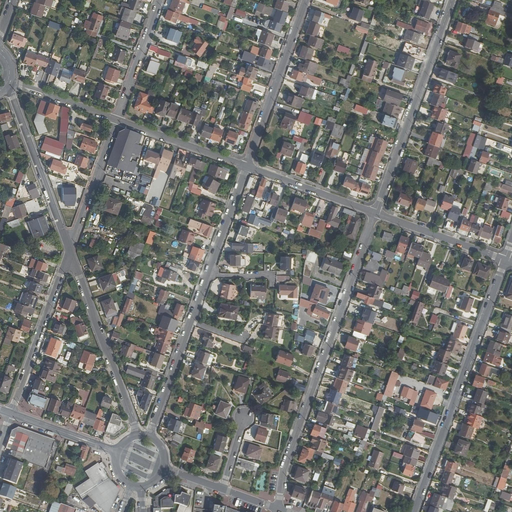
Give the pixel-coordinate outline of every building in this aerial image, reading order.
[(135,12),(138,13),(142,1),(139,0),(130,0),(127,9),(135,12)] [(185,3),(178,0),(173,0),(172,5),(170,11),(181,14),(185,3)] [(286,12),(287,8),(289,4),(278,0),(275,9),(286,12)] [(426,0),(420,15),(430,19),(436,4),(426,0)] [(500,0),(497,0),(496,6),(501,8),(504,9),(506,2),(500,0)] [(31,14),(35,15),(40,17),(45,5),(40,4),(37,2),(35,2),(30,14),(31,14)] [(497,20),(501,8),(496,6),(488,4),(487,6),(490,8),(487,17),(497,20)] [(203,5),(202,9),(217,14),(218,11),(203,5)] [(226,18),(231,19),(234,8),(230,7),(226,18)] [(364,11),(354,7),(350,18),(360,21),(364,11)] [(121,20),(131,24),(135,12),(127,9),(125,8),(121,20)] [(329,14),(317,10),(313,20),(318,22),(320,15),(323,16),(323,15),(328,17),(329,14)] [(181,14),(170,11),(167,19),(176,22),(177,18),(189,22),(190,18),(181,14)] [(216,28),(219,29),(218,35),(220,36),(222,30),(225,31),(228,18),(220,16),(216,28)] [(101,21),(92,17),(88,29),(97,32),(101,21)] [(427,36),(430,29),(418,20),(415,29),(414,32),(421,34),(427,36)] [(131,25),(122,21),(116,36),(120,38),(121,37),(128,39),(129,35),(128,34),(130,29),(131,25)] [(268,29),(279,33),(280,30),(282,25),(271,21),(268,29)] [(322,25),(312,21),(308,33),(311,34),(317,36),(322,25)] [(397,25),(408,29),(414,32),(415,29),(410,27),(410,26),(406,24),(398,21),(397,25)] [(466,24),(458,21),(456,28),(456,30),(462,33),(466,24)] [(360,26),(357,25),(356,29),(368,33),(370,25),(362,22),(360,26)] [(170,28),(167,36),(179,40),(181,32),(170,28)] [(402,40),(409,43),(410,40),(418,42),(421,34),(414,32),(408,29),(405,38),(403,37),(402,40)] [(260,43),(271,47),(273,41),(272,41),(274,35),(264,31),(260,43)] [(20,47),(23,48),(26,39),(12,33),(9,42),(14,44),(20,47)] [(469,33),(467,38),(477,41),(479,36),(469,33)] [(317,36),(311,34),(308,43),(320,47),(323,38),(317,36)] [(197,43),(195,46),(205,50),(205,49),(204,48),(207,44),(198,38),(195,42),(197,43)] [(477,41),(467,38),(464,46),(476,51),(479,42),(477,41)] [(159,48),(151,45),(149,49),(158,52),(157,53),(169,57),(171,52),(159,48)] [(314,49),(304,45),(299,57),(304,59),(312,61),(314,57),(313,56),(314,53),(313,53),(314,49)] [(336,50),(348,55),(350,49),(339,45),(336,50)] [(205,50),(195,46),(192,51),(200,57),(205,50)] [(415,54),(419,56),(421,49),(413,47),(411,54),(415,56),(415,54)] [(126,51),(116,48),(112,60),(122,63),(126,51)] [(260,56),(269,59),(272,51),(263,48),(260,56)] [(269,63),(270,60),(269,59),(260,56),(256,55),(252,53),(245,51),(242,59),(253,63),(254,61),(258,63),(257,65),(267,68),(268,65),(269,63)] [(445,63),(456,67),(460,54),(450,51),(445,63)] [(30,65),(33,67),(35,63),(37,55),(27,52),(24,62),(28,63),(30,64),(30,65)] [(357,65),(353,76),(356,77),(365,53),(361,52),(357,65)] [(503,64),(507,65),(511,54),(507,53),(503,64)] [(397,65),(411,70),(415,59),(402,54),(397,65)] [(35,63),(47,67),(49,60),(50,59),(37,55),(35,63)] [(186,57),(180,55),(178,61),(184,64),(186,57)] [(159,59),(152,57),(147,72),(156,75),(160,64),(158,63),(159,59)] [(312,61),(304,59),(302,64),(300,64),(299,67),(299,68),(299,70),(306,72),(308,73),(310,74),(310,72),(315,74),(319,64),(312,61)] [(370,59),(367,67),(375,70),(375,68),(377,68),(379,62),(370,59)] [(45,72),(57,76),(59,70),(61,64),(49,60),(47,67),(45,72)] [(210,65),(199,61),(194,72),(203,75),(206,77),(210,65)] [(246,65),(245,69),(255,73),(257,68),(255,68),(246,65)] [(290,66),(288,70),(293,72),(292,76),(302,80),(304,73),(294,69),(294,68),(290,66)] [(367,67),(362,80),(372,83),(376,72),(374,71),(375,70),(367,67)] [(120,71),(110,68),(106,79),(116,83),(120,71)] [(236,73),(236,74),(244,77),(252,80),(253,80),(253,78),(255,73),(245,69),(240,68),(238,74),(236,73)] [(405,80),(407,72),(397,68),(392,81),(404,85),(406,80),(405,80)] [(454,72),(441,68),(438,76),(451,81),(454,82),(457,73),(454,72)] [(70,83),(71,78),(72,76),(63,73),(63,71),(59,70),(57,76),(57,77),(60,78),(60,80),(70,83)] [(86,78),(87,73),(77,70),(73,79),(84,83),(86,78)] [(252,80),(244,77),(243,82),(244,82),(242,86),(251,89),(253,85),(251,84),(252,80)] [(107,91),(109,86),(97,82),(96,85),(99,86),(95,97),(105,100),(107,96),(108,96),(108,95),(105,94),(106,91),(107,91)] [(311,98),(314,89),(303,85),(300,94),(311,98)] [(435,85),(433,91),(435,92),(442,95),(444,88),(435,85)] [(346,101),(350,89),(347,88),(345,96),(341,95),(340,99),(346,101)] [(155,91),(150,89),(148,95),(140,92),(135,107),(153,113),(156,106),(150,103),(155,91)] [(386,102),(390,103),(398,106),(402,94),(386,89),(382,101),(386,102)] [(435,92),(430,104),(434,105),(436,106),(439,107),(443,95),(442,95),(435,92)] [(301,107),(304,98),(291,93),(287,102),(301,107)] [(46,115),(50,103),(42,100),(38,111),(46,115)] [(246,112),(253,114),(257,102),(251,100),(246,112)] [(161,115),(165,116),(166,115),(170,104),(161,101),(156,115),(161,116),(161,115)] [(170,104),(166,115),(175,118),(179,106),(170,102),(170,104)] [(386,102),(381,114),(384,115),(396,119),(397,119),(401,108),(398,106),(390,103),(386,102)] [(60,106),(50,103),(46,115),(55,118),(60,106)] [(68,122),(69,108),(63,106),(61,133),(67,134),(68,128),(68,122)] [(432,113),(430,117),(439,120),(441,121),(445,110),(439,107),(436,106),(433,113),(432,113)] [(181,109),(177,119),(189,124),(193,114),(181,109)] [(193,114),(189,124),(197,126),(199,121),(201,122),(203,117),(205,118),(207,111),(204,110),(201,116),(193,113),(193,114)] [(44,120),(46,115),(38,111),(34,121),(40,134),(48,131),(44,120)] [(242,123),(241,128),(245,129),(246,120),(251,120),(253,114),(246,112),(242,123)] [(303,123),(308,125),(311,115),(309,114),(300,115),(299,116),(304,118),(304,117),(305,117),(303,123)] [(396,119),(384,115),(381,123),(393,128),(396,119)] [(292,116),(284,117),(280,126),(291,130),(295,117),(292,116)] [(441,121),(439,120),(435,132),(443,135),(445,136),(449,124),(441,121)] [(90,131),(92,126),(82,122),(80,127),(90,131)] [(4,131),(11,129),(8,123),(2,125),(4,131)] [(206,138),(210,139),(214,130),(205,127),(202,134),(206,136),(206,138)] [(73,139),(76,131),(73,130),(68,128),(67,134),(67,137),(73,139)] [(214,130),(210,139),(219,142),(222,132),(214,128),(214,130)] [(133,152),(135,153),(137,145),(136,145),(140,133),(127,129),(120,131),(111,156),(128,161),(130,161),(133,152)] [(299,150),(304,152),(311,131),(306,130),(299,150)] [(226,143),(234,146),(238,135),(230,132),(226,143)] [(435,132),(433,132),(429,143),(439,147),(443,135),(435,132)] [(468,144),(473,146),(475,141),(477,134),(471,132),(467,144),(468,144)] [(11,137),(10,135),(6,137),(11,150),(19,147),(17,143),(19,143),(16,136),(11,137)] [(60,155),(64,144),(61,142),(46,137),(42,149),(60,155)] [(365,163),(361,176),(374,180),(379,168),(377,167),(382,155),(383,155),(388,142),(374,137),(370,150),(369,150),(364,162),(365,163)] [(97,142),(88,139),(86,143),(83,142),(81,147),(94,152),(97,142)] [(337,154),(340,145),(332,142),(326,157),(332,159),(334,153),(337,154)] [(280,153),(290,156),(294,146),(284,143),(280,153)] [(429,143),(425,155),(429,157),(435,159),(439,147),(429,143)] [(471,152),(468,158),(471,158),(473,152),(475,152),(477,147),(473,146),(471,152)] [(174,152),(164,149),(154,177),(157,178),(160,169),(167,171),(174,152)] [(159,164),(162,155),(148,150),(145,159),(159,164)] [(319,166),(324,153),(315,150),(312,158),(312,157),(310,163),(319,166)] [(485,162),(489,153),(483,151),(479,160),(485,162)] [(176,160),(183,162),(186,155),(184,154),(182,160),(177,158),(176,160)] [(302,174),(309,156),(304,155),(303,158),(301,157),(299,163),(298,162),(295,171),(302,174)] [(65,161),(88,169),(90,164),(92,165),(94,160),(89,158),(87,163),(71,157),(71,158),(65,156),(65,161)] [(133,162),(130,161),(128,161),(111,156),(108,164),(126,170),(127,169),(134,172),(138,162),(134,160),(133,162)] [(429,157),(427,164),(432,166),(433,162),(435,159),(429,157)] [(198,173),(202,161),(192,158),(190,163),(196,165),(190,182),(191,182),(189,190),(192,191),(194,184),(198,173)] [(413,173),(417,162),(407,158),(402,170),(413,173)] [(471,158),(468,158),(464,169),(473,173),(475,173),(478,165),(480,166),(481,162),(479,161),(474,160),(473,159),(471,158)] [(62,163),(54,160),(51,168),(66,173),(68,168),(61,165),(62,163)] [(185,173),(188,164),(183,162),(176,160),(173,168),(185,173)] [(347,165),(334,160),(331,169),(344,173),(347,165)] [(226,179),(228,172),(222,170),(223,168),(213,164),(210,173),(226,179)] [(490,166),(488,172),(497,175),(499,169),(490,166)] [(452,168),(449,176),(455,179),(458,170),(452,168)] [(23,179),(25,172),(19,170),(15,181),(21,184),(23,179)] [(140,181),(149,185),(152,178),(143,175),(140,181)] [(346,176),(343,185),(352,188),(352,189),(359,192),(360,191),(368,194),(371,185),(363,182),(362,184),(354,182),(355,180),(346,176)] [(215,194),(221,183),(210,177),(204,187),(215,194)] [(266,180),(262,178),(255,196),(260,198),(266,180)] [(495,181),(488,178),(481,196),(485,197),(487,189),(490,190),(493,182),(494,182),(495,181)] [(26,180),(23,179),(21,184),(17,195),(16,197),(18,198),(22,187),(23,187),(26,180)] [(511,191),(511,186),(499,182),(498,185),(502,186),(501,187),(511,191)] [(34,200),(40,197),(35,184),(23,188),(25,196),(31,194),(34,200)] [(194,184),(192,191),(191,192),(201,195),(203,190),(197,189),(198,185),(194,184)] [(149,187),(141,185),(139,192),(147,194),(149,187)] [(77,187),(64,187),(64,200),(77,199),(77,187)] [(278,196),(270,192),(266,202),(275,205),(278,196)] [(243,206),(242,211),(249,213),(255,197),(249,194),(245,206),(243,206)] [(408,206),(411,198),(400,194),(397,202),(408,206)] [(503,210),(505,211),(508,203),(507,203),(508,199),(500,195),(496,207),(503,210)] [(449,210),(451,206),(454,199),(445,196),(441,207),(449,210)] [(123,202),(109,197),(105,209),(119,214),(123,202)] [(152,204),(159,206),(160,200),(154,198),(152,204)] [(291,208),(303,212),(306,202),(295,198),(291,208)] [(422,210),(425,201),(418,198),(414,207),(422,210)] [(427,199),(423,209),(432,212),(435,202),(427,199)] [(204,200),(200,211),(207,214),(212,216),(216,204),(204,200)] [(17,217),(28,213),(24,203),(13,208),(14,212),(17,217)] [(2,217),(9,219),(11,213),(13,207),(7,205),(2,217)] [(153,220),(154,221),(155,219),(157,214),(152,211),(153,208),(147,205),(145,208),(143,208),(140,215),(144,216),(142,221),(151,225),(153,220)] [(277,210),(278,208),(274,206),(274,207),(269,211),(264,209),(261,217),(273,221),(277,210)] [(449,210),(447,216),(456,219),(460,209),(451,206),(449,210)] [(326,223),(337,227),(340,220),(334,218),(337,209),(332,207),(326,223)] [(355,212),(344,208),(343,213),(349,215),(346,223),(349,224),(345,237),(354,239),(360,222),(359,218),(354,216),(355,212)] [(287,213),(277,210),(273,221),(273,222),(275,223),(276,221),(283,224),(287,213)] [(301,223),(310,227),(313,219),(312,218),(313,215),(305,213),(301,223)] [(270,226),(272,222),(261,218),(252,214),(249,223),(258,226),(259,222),(270,226)] [(471,222),(472,223),(475,215),(472,214),(469,222),(467,221),(463,219),(459,228),(467,231),(471,222)] [(39,223),(37,218),(28,221),(33,234),(37,232),(39,237),(51,232),(46,220),(39,223)] [(154,225),(161,228),(163,222),(157,219),(154,225)] [(210,237),(214,227),(192,219),(190,223),(202,227),(201,228),(202,228),(201,231),(206,233),(205,235),(210,237)] [(310,228),(308,235),(319,239),(321,234),(323,230),(326,221),(320,219),(316,230),(310,228)] [(475,234),(479,235),(481,228),(472,224),(470,230),(475,232),(475,234)] [(243,244),(249,228),(241,225),(235,241),(243,244)] [(493,240),(498,242),(503,227),(498,225),(493,240)] [(481,236),(489,238),(491,232),(484,229),(483,231),(481,236)] [(185,230),(180,241),(190,244),(192,245),(196,234),(185,230)] [(389,241),(391,234),(384,232),(382,239),(389,241)] [(408,239),(401,236),(396,248),(404,251),(408,239)] [(127,256),(141,258),(143,243),(129,241),(127,256)] [(232,243),(232,249),(242,249),(242,252),(252,253),(252,244),(243,244),(232,243)] [(423,247),(411,243),(408,254),(419,258),(421,252),(423,247)] [(318,251),(307,247),(306,254),(305,261),(313,264),(318,251)] [(387,250),(384,255),(392,258),(394,253),(387,250)] [(191,253),(189,258),(192,259),(199,262),(203,251),(194,251),(193,254),(191,253)] [(341,260),(348,262),(350,259),(351,254),(345,252),(341,260)] [(428,271),(432,259),(429,258),(424,256),(425,253),(421,252),(419,258),(417,264),(421,266),(421,265),(426,267),(425,270),(428,271)] [(239,256),(230,255),(229,265),(244,266),(244,259),(239,259),(239,256)] [(88,259),(92,270),(102,267),(98,256),(88,259)] [(281,257),(281,261),(282,261),(282,266),(281,266),(280,270),(290,270),(291,257),(281,257)] [(325,258),(322,268),(321,269),(338,275),(342,264),(325,258)] [(469,271),(472,261),(464,258),(460,268),(469,271)] [(198,267),(199,262),(192,259),(188,268),(194,271),(196,266),(198,267)] [(41,270),(44,272),(48,264),(40,261),(38,266),(34,264),(32,267),(41,270)] [(313,264),(305,261),(303,275),(308,278),(313,264)] [(482,263),(478,261),(474,272),(486,277),(490,267),(482,263)] [(173,281),(176,273),(163,269),(159,281),(163,283),(165,278),(173,281)] [(41,270),(37,278),(46,281),(48,273),(44,272),(41,270)] [(143,274),(135,271),(133,277),(135,278),(141,280),(143,274)] [(103,282),(106,289),(120,283),(118,277),(120,276),(119,274),(117,274),(116,272),(98,278),(100,283),(103,282)] [(368,277),(366,282),(371,284),(372,284),(382,288),(384,281),(385,278),(379,276),(378,281),(368,277)] [(446,281),(432,276),(429,286),(443,291),(446,281)] [(42,285),(31,281),(28,289),(39,293),(42,285)] [(221,291),(220,296),(232,299),(235,285),(223,283),(222,287),(223,287),(222,291),(221,291)] [(259,298),(265,298),(265,286),(255,285),(255,284),(251,284),(250,297),(259,297),(259,298)] [(366,295),(375,299),(378,300),(382,288),(372,284),(370,292),(368,291),(366,295)] [(310,299),(321,303),(326,289),(315,285),(310,299)] [(395,288),(394,292),(405,296),(409,287),(404,285),(402,290),(395,288)] [(289,298),(298,298),(298,286),(280,286),(280,294),(289,295),(289,298)] [(161,289),(156,302),(162,304),(164,300),(165,300),(168,292),(161,289)] [(413,290),(411,298),(417,300),(420,292),(413,290)] [(451,297),(459,300),(462,292),(457,290),(454,290),(451,297)] [(21,304),(34,308),(38,296),(26,291),(21,304)] [(366,295),(357,292),(356,296),(362,298),(363,298),(364,298),(363,302),(368,304),(369,300),(374,301),(375,299),(366,295)] [(464,296),(460,308),(469,312),(473,299),(464,296)] [(64,305),(62,304),(61,307),(71,311),(75,300),(67,297),(65,301),(64,305)] [(108,317),(117,314),(111,298),(102,301),(108,317)] [(122,311),(127,313),(129,309),(130,310),(132,309),(133,306),(132,304),(131,303),(132,299),(127,298),(122,311)] [(312,303),(300,299),(299,304),(310,308),(311,306),(312,303)] [(417,301),(410,321),(416,323),(423,303),(417,301)] [(21,304),(18,302),(14,311),(26,315),(27,312),(32,313),(34,308),(21,304)] [(416,323),(417,323),(424,304),(423,303),(416,323)] [(219,315),(218,315),(217,319),(234,323),(237,308),(221,305),(219,315)] [(311,306),(310,308),(307,315),(318,319),(319,316),(327,319),(329,313),(311,306)] [(361,320),(371,324),(375,312),(366,308),(364,312),(363,312),(362,315),(363,316),(361,320)] [(177,320),(180,322),(183,316),(164,309),(161,315),(165,316),(177,320)] [(265,313),(263,325),(267,325),(275,327),(278,315),(265,313)] [(77,314),(70,317),(71,326),(75,324),(79,336),(80,338),(81,339),(88,336),(89,335),(88,333),(84,321),(83,322),(81,317),(78,318),(77,314)] [(500,330),(510,334),(511,327),(511,315),(506,314),(500,330)] [(281,328),(284,316),(278,315),(275,327),(281,328)] [(165,316),(161,328),(173,332),(177,320),(165,316)] [(29,332),(32,321),(24,318),(20,329),(29,332)] [(358,319),(353,331),(366,335),(371,324),(361,320),(358,319)] [(53,331),(61,334),(64,325),(56,322),(53,331)] [(453,336),(461,340),(464,333),(465,334),(467,327),(457,323),(453,336)] [(275,327),(267,325),(264,338),(281,341),(283,329),(281,328),(275,327)] [(20,330),(10,327),(6,338),(10,340),(16,342),(20,330)] [(173,332),(161,328),(158,335),(156,334),(155,339),(159,340),(168,343),(169,344),(170,339),(169,339),(170,335),(171,336),(173,332)] [(506,343),(510,334),(500,330),(499,330),(497,333),(498,334),(496,339),(506,343)] [(299,337),(297,340),(306,344),(311,346),(316,334),(307,331),(305,339),(299,337)] [(204,334),(202,339),(204,339),(203,345),(210,347),(212,342),(213,338),(204,334)] [(359,338),(349,334),(345,347),(355,350),(359,338)] [(400,347),(404,336),(400,335),(396,345),(400,347)] [(47,350),(56,354),(61,341),(52,338),(47,350)] [(450,352),(455,354),(458,347),(459,342),(449,339),(445,350),(450,352)] [(168,343),(159,340),(154,351),(164,355),(168,343)] [(496,350),(498,343),(491,340),(488,347),(487,347),(486,352),(498,356),(500,352),(496,350)] [(135,345),(127,342),(125,345),(123,344),(120,354),(131,358),(134,349),(135,345)] [(310,357),(313,346),(311,346),(306,344),(302,354),(310,357)] [(151,351),(150,350),(135,345),(134,349),(150,354),(151,351)] [(253,348),(245,345),(243,349),(242,351),(251,354),(253,348)] [(449,356),(450,352),(445,350),(440,348),(435,360),(436,361),(447,364),(449,356)] [(280,349),(276,360),(290,365),(294,355),(280,349)] [(90,370),(96,354),(84,350),(79,366),(90,370)] [(199,351),(196,361),(206,364),(210,365),(213,356),(210,354),(199,351)] [(164,356),(155,352),(150,365),(159,369),(164,356)] [(300,353),(296,352),(293,359),(299,362),(300,362),(300,360),(303,361),(306,363),(309,364),(311,359),(302,356),(302,355),(302,354),(300,353)] [(501,357),(498,356),(486,352),(483,361),(498,366),(501,357)] [(342,366),(349,369),(353,357),(344,354),(340,366),(342,366)] [(61,363),(49,359),(47,359),(45,364),(47,365),(46,368),(51,370),(53,371),(57,372),(61,363)] [(392,371),(397,373),(399,366),(404,368),(406,363),(401,361),(396,359),(394,364),(392,371)] [(443,376),(447,365),(447,364),(436,361),(432,372),(443,376)] [(191,376),(202,380),(206,368),(196,364),(191,376)] [(498,375),(499,370),(482,364),(479,373),(491,377),(492,374),(498,375)] [(0,387),(0,390),(6,393),(11,379),(6,376),(7,372),(9,372),(10,370),(13,371),(15,367),(8,365),(4,377),(0,387)] [(425,374),(426,370),(411,365),(410,368),(425,374)] [(150,390),(157,373),(147,369),(145,372),(128,366),(126,372),(143,379),(140,386),(150,390)] [(338,378),(347,381),(351,370),(349,369),(342,366),(338,378)] [(43,367),(40,377),(54,382),(56,377),(52,375),(53,371),(51,370),(44,367),(43,367)] [(287,379),(288,375),(288,374),(279,371),(275,381),(284,384),(287,379)] [(389,397),(398,373),(397,373),(392,371),(387,383),(383,394),(389,397)] [(427,384),(444,390),(447,381),(430,375),(427,384)] [(480,388),(484,379),(475,375),(472,385),(480,388)] [(234,390),(244,393),(248,380),(238,376),(234,390)] [(341,393),(343,394),(348,382),(347,381),(338,378),(337,378),(336,382),(337,383),(334,390),(341,393)] [(28,404),(45,409),(49,398),(45,396),(46,393),(41,391),(45,382),(35,379),(32,387),(32,388),(27,401),(28,404)] [(292,387),(304,391),(305,386),(299,384),(299,382),(294,380),(292,387)] [(89,401),(92,391),(91,390),(93,386),(90,384),(84,382),(84,384),(80,383),(79,386),(82,387),(82,388),(87,389),(83,399),(89,401)] [(254,395),(261,404),(271,396),(264,387),(266,386),(264,383),(259,387),(261,390),(254,395)] [(400,397),(411,399),(413,388),(403,386),(400,397)] [(420,405),(430,408),(436,393),(426,389),(420,405)] [(483,404),(487,392),(477,389),(475,396),(473,396),(472,400),(478,402),(483,404)] [(146,411),(152,395),(138,390),(136,395),(142,397),(139,405),(141,405),(140,409),(146,411)] [(340,396),(329,393),(329,394),(328,397),(326,401),(327,401),(337,405),(340,396)] [(112,399),(103,396),(100,406),(109,409),(112,399)] [(284,411),(291,413),(294,402),(286,400),(284,411)] [(225,417),(230,405),(220,401),(215,413),(225,417)] [(337,405),(327,401),(326,401),(324,407),(326,408),(325,411),(334,415),(338,405),(337,405)] [(48,409),(56,412),(60,404),(55,402),(53,405),(50,404),(48,409)] [(484,408),(485,405),(483,404),(478,402),(477,406),(471,403),(468,412),(471,413),(478,416),(481,408),(484,408)] [(187,408),(184,416),(192,419),(197,405),(189,403),(187,408)] [(59,413),(68,416),(72,406),(68,404),(67,407),(62,405),(59,413)] [(74,405),(70,416),(81,420),(85,411),(86,409),(74,405)] [(370,430),(376,432),(380,420),(384,408),(379,406),(377,412),(376,414),(375,418),(370,430)] [(93,426),(92,428),(100,431),(104,422),(98,420),(102,410),(99,409),(97,415),(93,426)] [(81,420),(81,421),(93,426),(97,415),(85,411),(81,420)] [(264,411),(260,425),(277,430),(281,416),(264,411)] [(434,423),(437,414),(427,411),(424,419),(434,423)] [(123,427),(119,415),(112,412),(105,431),(114,434),(123,427)] [(335,418),(327,415),(318,412),(316,420),(325,423),(324,424),(332,426),(335,418)] [(477,428),(482,417),(478,416),(471,413),(469,420),(467,420),(466,424),(473,427),(477,428)] [(167,426),(166,429),(176,432),(180,422),(170,418),(169,421),(167,425),(167,426)] [(420,435),(424,422),(414,419),(410,431),(420,435)] [(473,427),(466,424),(463,423),(459,435),(469,439),(473,427)] [(313,436),(320,438),(321,434),(318,433),(320,427),(314,424),(310,435),(312,435),(313,436)] [(364,439),(367,429),(360,426),(357,436),(364,439)] [(23,459),(45,467),(54,441),(32,434),(16,428),(11,431),(5,447),(10,449),(8,454),(23,459)] [(255,440),(264,442),(267,431),(259,428),(255,440)] [(218,435),(213,450),(222,452),(227,438),(218,435)] [(413,435),(412,438),(416,440),(416,441),(422,445),(424,441),(420,439),(422,436),(419,435),(417,437),(416,437),(417,436),(413,435)] [(320,452),(324,440),(320,438),(313,436),(311,441),(313,441),(311,448),(314,450),(320,452)] [(465,456),(469,443),(459,439),(454,452),(465,456)] [(179,443),(174,440),(172,440),(170,444),(177,448),(179,443)] [(358,449),(356,448),(355,455),(361,456),(365,441),(360,440),(358,449)] [(89,448),(74,443),(74,445),(81,448),(80,449),(82,450),(79,458),(84,460),(89,448)] [(258,459),(261,448),(249,444),(246,455),(258,459)] [(311,448),(304,446),(298,460),(303,462),(305,458),(310,460),(314,450),(311,448)] [(403,455),(415,459),(419,451),(406,446),(403,455)] [(185,448),(181,458),(191,462),(194,451),(185,448)] [(378,469),(384,453),(375,450),(370,463),(372,463),(371,467),(378,469)] [(414,466),(416,460),(415,459),(403,455),(394,451),(392,455),(404,459),(403,463),(405,463),(407,464),(414,466)] [(206,467),(215,471),(220,458),(211,455),(206,467)] [(339,465),(341,459),(335,457),(333,463),(339,465)] [(238,458),(236,461),(242,463),(242,462),(258,467),(259,464),(238,458)] [(445,470),(453,473),(456,464),(447,461),(444,470),(445,470)] [(78,489),(82,495),(81,496),(84,500),(91,507),(99,504),(107,511),(110,511),(118,490),(107,479),(108,478),(105,474),(106,473),(103,469),(105,467),(101,462),(87,472),(92,479),(78,489)] [(242,462),(242,463),(241,465),(257,470),(258,469),(258,467),(242,462)] [(72,476),(76,468),(65,464),(63,472),(72,476)] [(410,476),(414,466),(407,464),(406,465),(405,467),(402,473),(410,476)] [(4,480),(14,484),(19,469),(9,466),(4,480)] [(304,482),(308,471),(298,468),(294,479),(304,482)] [(500,477),(505,479),(508,471),(503,469),(500,477)] [(451,485),(455,474),(453,473),(445,470),(440,482),(444,483),(451,485)] [(504,483),(505,479),(500,477),(497,487),(502,489),(502,488),(504,488),(505,484),(504,483)] [(67,495),(71,483),(68,481),(63,494),(67,495)] [(392,490),(401,494),(404,485),(395,482),(392,490)] [(451,499),(455,487),(451,485),(444,483),(442,488),(444,489),(441,495),(443,496),(451,499)] [(293,497),(301,500),(305,490),(294,486),(291,496),(293,497)] [(374,494),(373,496),(384,500),(383,501),(388,503),(391,495),(386,493),(387,492),(376,488),(374,494)] [(362,489),(359,499),(361,500),(356,511),(364,511),(365,510),(363,509),(366,500),(371,502),(373,496),(374,494),(362,489)] [(174,497),(175,490),(167,490),(166,491),(164,492),(155,497),(156,501),(154,501),(155,507),(158,506),(158,508),(160,508),(173,508),(173,505),(174,497)] [(307,505),(315,509),(321,494),(312,490),(307,505)] [(315,509),(313,511),(321,511),(324,504),(330,506),(333,496),(321,492),(321,494),(315,509)] [(186,509),(191,496),(181,493),(179,498),(174,497),(173,505),(177,505),(186,509)] [(434,493),(430,505),(436,507),(439,500),(441,501),(443,496),(441,495),(434,493)] [(347,495),(343,504),(345,505),(343,509),(350,511),(352,511),(355,504),(351,502),(352,497),(347,495)] [(491,502),(492,500),(488,498),(484,511),(488,511),(492,511),(495,504),(491,502)] [(52,501),(48,511),(74,511),(76,509),(52,501)] [(340,511),(342,509),(341,508),(343,504),(334,501),(330,511),(333,511),(340,511)] [(240,511),(229,508),(226,507),(212,502),(211,510),(213,511),(212,511),(240,511)]
